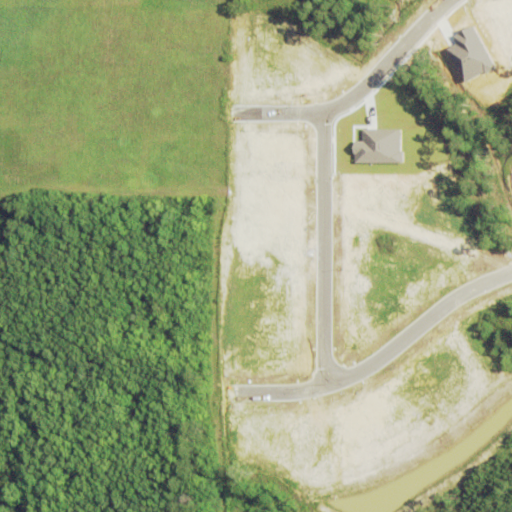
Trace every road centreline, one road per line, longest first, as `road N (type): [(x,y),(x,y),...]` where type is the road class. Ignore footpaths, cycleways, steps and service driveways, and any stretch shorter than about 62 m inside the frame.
road 1 (residential): [(236,395),(305,392),(342,381),(453,301),(511,273)]
road 2 (residential): [(323,112),(330,385)]
road 3 (residential): [(449,0),(348,103),(316,114),(238,114)]
